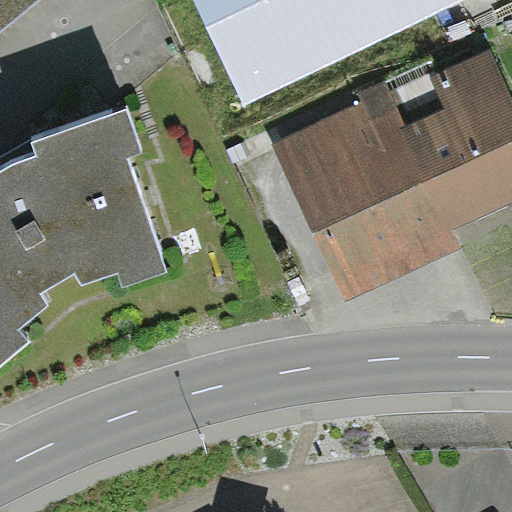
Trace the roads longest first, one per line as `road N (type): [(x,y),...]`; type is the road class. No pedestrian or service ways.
road 1 (tertiary): [(511,358),(331,364),(203,388),(0,469)]
road 2 (unknown): [(0,105),(110,0)]
